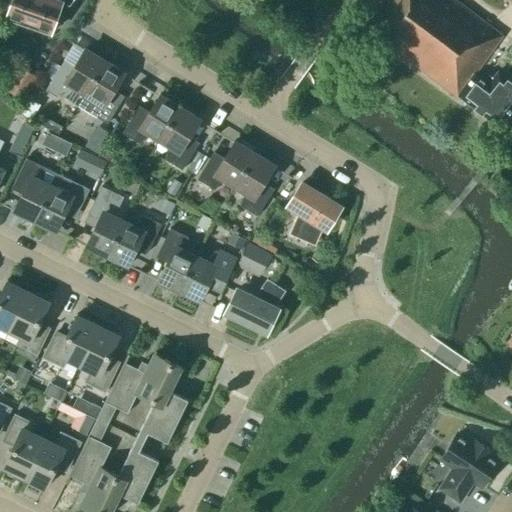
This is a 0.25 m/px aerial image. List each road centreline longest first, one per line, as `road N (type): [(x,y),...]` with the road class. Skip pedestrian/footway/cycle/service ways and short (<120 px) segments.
road 1 (residential): [(116,0),(133,40),(377,186),(363,302)]
road 2 (residential): [(252,369),(0,242)]
road 3 (unclassified): [(363,302),(511,409)]
road 4 (residential): [(252,369),(184,511)]
road 5 (residential): [(363,302),(252,369)]
